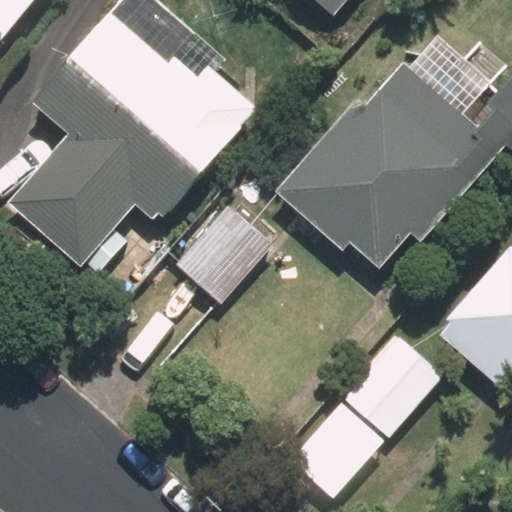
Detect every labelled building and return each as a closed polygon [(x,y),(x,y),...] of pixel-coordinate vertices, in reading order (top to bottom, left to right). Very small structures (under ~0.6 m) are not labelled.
[(0,0),(0,55),(48,0),(0,0)] [(147,0),(121,0),(30,108),(65,138),(5,210),(86,279),(137,218),(162,239),(274,107),(147,0)] [(353,0),(303,0),(332,25),(353,0)] [(415,242),(422,248),(511,158),(511,119),(430,37),(271,196),(339,264),(354,248),(381,276),(415,242)] [(274,247),(225,205),(170,270),(219,312),(274,247)] [(511,259),(430,340),(484,395),(504,375),(511,383),(511,259)] [(448,383),(401,335),(341,394),(388,442),(448,383)]
